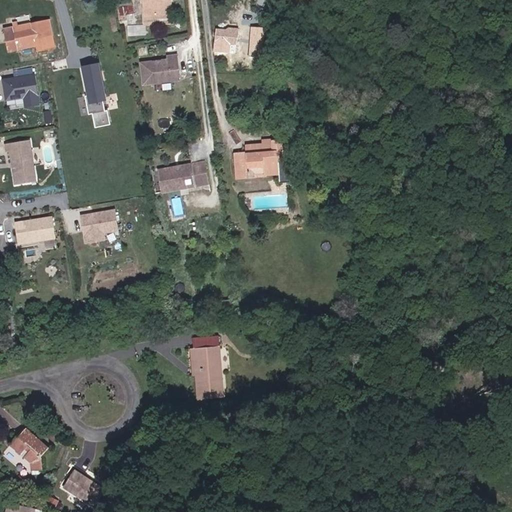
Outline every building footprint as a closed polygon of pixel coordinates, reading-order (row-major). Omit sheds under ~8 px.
[(147,0),(149,11),(175,8),(173,0),(147,0)] [(127,26),(143,24),(140,6),(124,8),(127,26)] [(13,29),(17,47),(38,43),(37,36),(56,33),(52,14),(32,18),(34,26),(13,29)] [(245,58),(260,60),(263,25),(248,24),(245,58)] [(230,28),(216,27),(216,37),(229,37),(229,48),(240,49),(241,26),(230,25),(230,28)] [(166,54),(166,59),(146,60),(148,82),(181,79),(179,53),(166,54)] [(99,65),(82,68),(89,104),(106,100),(99,65)] [(32,76),(1,80),(5,101),(25,99),(26,107),(39,104),(32,76)] [(237,180),(248,179),(247,165),(264,165),(264,173),(277,173),(277,182),(291,182),(288,139),(262,141),(262,145),(248,146),(248,151),(234,152),(237,180)] [(30,141),(8,144),(14,186),(36,183),(30,141)] [(164,191),(196,184),(192,164),(160,169),(164,191)] [(248,179),(271,173),(264,173),(264,165),(247,165),(248,179)] [(114,210),(80,216),(85,245),(106,241),(105,234),(118,232),(114,210)] [(52,216),(24,220),(25,229),(17,230),(19,245),(55,240),(52,216)] [(196,338),(197,350),(191,350),(193,378),(197,378),(198,399),(226,398),(223,337),(196,338)] [(42,458),(50,447),(28,428),(21,436),(19,434),(7,447),(17,456),(23,450),(28,455),(24,461),(31,467),(31,475),(46,474),(47,462),(42,458)] [(75,468),(63,488),(95,507),(107,487),(75,468)]
